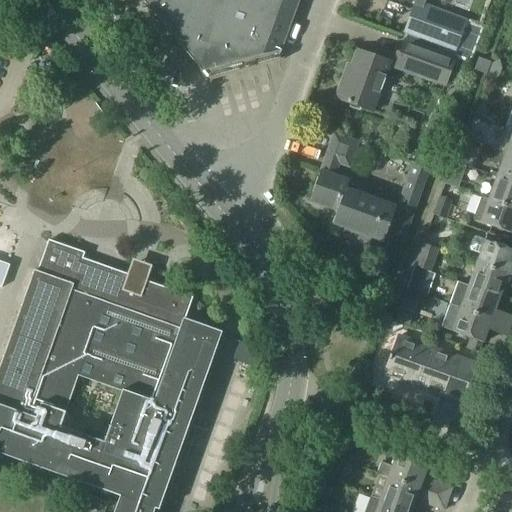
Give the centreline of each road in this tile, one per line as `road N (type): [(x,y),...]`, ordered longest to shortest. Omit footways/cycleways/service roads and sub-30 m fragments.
road 1 (unclassified): [(215,204),(50,0)]
road 2 (unclassified): [(215,204),(273,157),(331,0)]
road 3 (residential): [(485,452),(289,382)]
road 4 (unclassified): [(289,382),(291,336),(279,297),(256,251),(215,204)]
